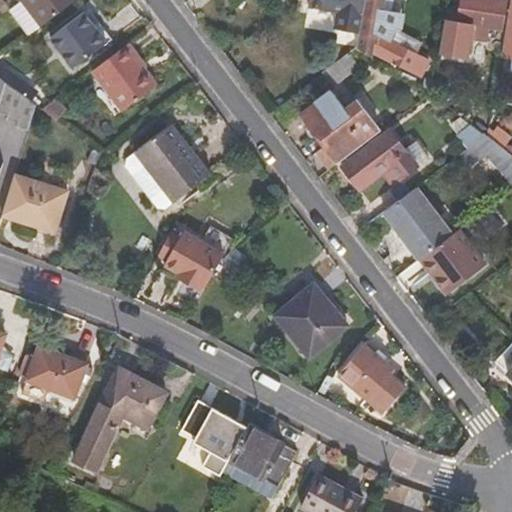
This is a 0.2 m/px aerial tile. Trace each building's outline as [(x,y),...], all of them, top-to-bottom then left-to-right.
[(24,0),(44,27),(79,0),(24,0)] [(308,0),(307,8),(337,13),(334,30),(358,35),(364,0),(308,0)] [(364,0),(358,35),(356,49),(368,57),(371,52),(416,74),(420,64),(414,60),(416,55),(387,39),(394,9),(383,7),(383,0),(364,0)] [(492,0),(460,0),(456,25),(472,27),(470,41),(486,43),(489,30),(500,32),(505,2),(492,0)] [(511,0),(509,0),(499,58),(511,60),(511,0)] [(73,71),(106,45),(83,15),(50,40),(73,71)] [(316,50),(304,59),(319,77),(324,73),(346,57),(335,43),(320,54),(316,50)] [(91,73),(121,112),(153,87),(141,72),(132,60),(135,57),(126,45),(91,73)] [(132,60),(141,72),(144,69),(135,57),(132,60)] [(346,57),(324,73),(334,86),(356,69),(346,57)] [(0,81),(3,84),(20,96),(27,86),(0,66),(0,81)] [(3,84),(0,93),(0,116),(5,118),(4,123),(15,127),(15,131),(26,135),(36,108),(20,96),(3,84)] [(298,112),(326,149),(338,164),(380,132),(354,99),(343,107),(328,90),(298,112)] [(41,111),(53,121),(60,116),(51,103),(41,111)] [(469,125),(456,135),(467,149),(483,136),(469,125)] [(165,129),(187,157),(190,155),(168,126),(165,129)] [(136,156),(172,203),(206,176),(190,155),(187,157),(165,129),(138,150),(136,156)] [(388,133),(342,169),(359,192),(381,176),(389,170),(400,186),(418,172),(388,133)] [(485,157),(511,190),(511,159),(497,148),(485,157)] [(316,156),(328,172),(338,164),(326,149),(316,156)] [(389,170),(381,176),(393,192),(400,186),(389,170)] [(12,175),(0,209),(0,218),(23,226),(25,223),(51,232),(65,193),(12,175)] [(382,215),(418,262),(424,258),(450,238),(444,230),(432,214),(413,190),(382,215)] [(442,206),(432,214),(444,230),(454,222),(442,206)] [(168,260),(165,266),(185,278),(183,283),(200,293),(222,255),(185,233),(180,240),(169,234),(157,254),(168,260)] [(450,238),(424,258),(438,276),(431,281),(443,297),(483,267),(456,233),(450,238)] [(233,250),(223,263),(234,273),(244,259),(233,250)] [(417,263),(431,281),(438,276),(424,258),(418,262),(417,263)] [(315,287),(277,317),(309,359),(348,329),(315,287)] [(0,359),(11,333),(0,327),(0,359)] [(87,366),(42,346),(26,381),(73,402),(87,366)] [(338,378),(380,417),(404,392),(388,377),(392,374),(365,348),(338,378)] [(168,396),(122,373),(79,461),(100,472),(124,421),(150,432),(168,396)] [(220,473),(247,426),(199,399),(179,435),(188,440),(185,444),(204,455),(197,467),(218,478),(220,473)] [(296,453),(247,426),(220,473),(270,501),(296,453)] [(362,511),(369,499),(326,479),(310,510),(313,511),(362,511)]
